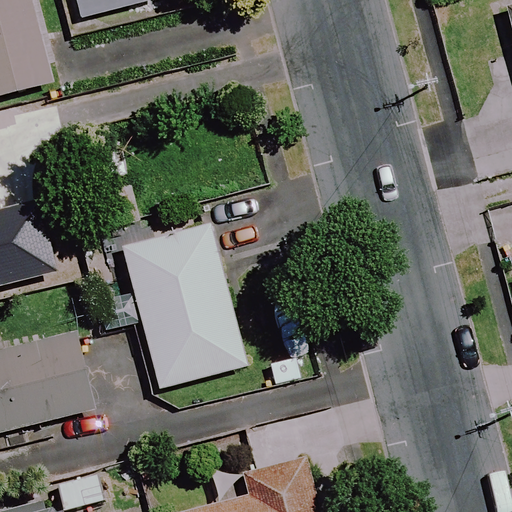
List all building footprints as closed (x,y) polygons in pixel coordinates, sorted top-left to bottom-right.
[(40,0),(0,0),(0,97),(59,84),(40,0)] [(155,7),(152,0),(73,0),(80,25),(155,7)] [(0,252),(54,240),(21,108),(0,113),(0,252)] [(129,181),(67,203),(80,241),(142,219),(129,181)] [(219,234),(87,264),(104,340),(145,331),(160,394),(250,373),(219,234)] [(0,438),(101,413),(84,342),(0,362),(0,438)] [(323,511),(311,461),(228,480),(234,505),(203,511),(323,511)] [(97,482),(61,490),(65,511),(99,511),(103,511),(97,482)]
